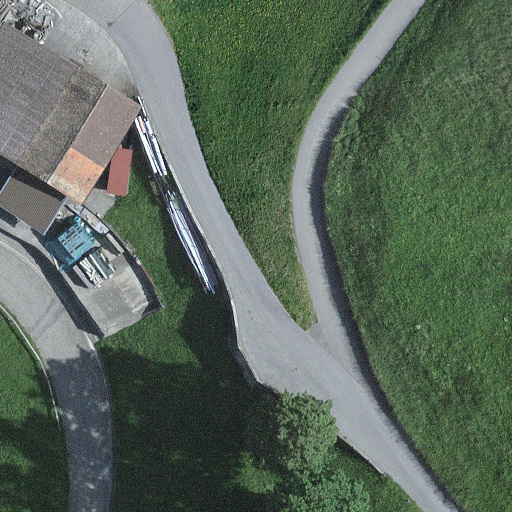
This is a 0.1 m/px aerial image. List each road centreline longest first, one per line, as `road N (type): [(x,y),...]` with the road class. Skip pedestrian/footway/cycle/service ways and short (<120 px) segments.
road 1 (unclassified): [(451,511),(258,316),(132,22),(102,0)]
road 2 (unclassified): [(0,269),(71,364),(89,511)]
